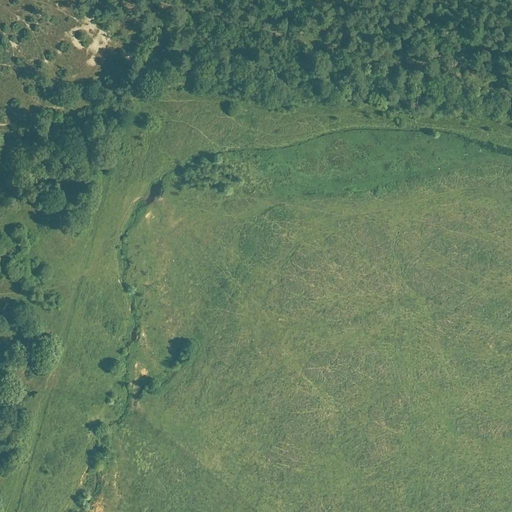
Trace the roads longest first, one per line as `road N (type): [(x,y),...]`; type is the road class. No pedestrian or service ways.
road 1 (track): [(166,4),(511,94)]
road 2 (track): [(166,4),(158,80),(42,118),(0,122)]
